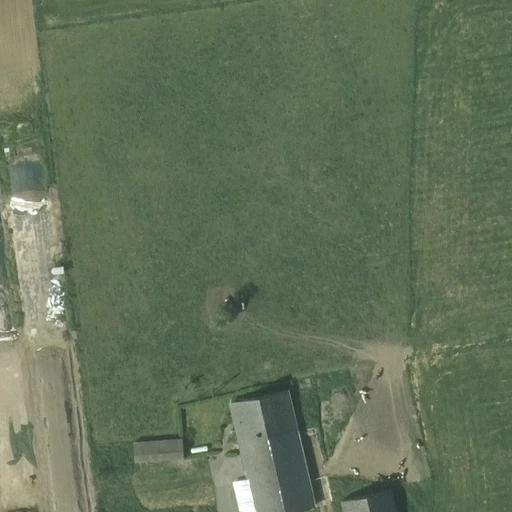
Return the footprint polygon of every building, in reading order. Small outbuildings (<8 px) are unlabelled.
[(285,390),(230,404),(238,439),(294,426),(285,390)] [(291,511),(313,508),(294,426),(238,439),(248,479),(255,511),(291,511)] [(182,440),(133,444),(135,463),(183,459),(182,440)] [(241,511),(255,511),(248,479),(235,482),(241,511)] [(345,511),(394,511),(389,489),(342,501),(345,511)]
